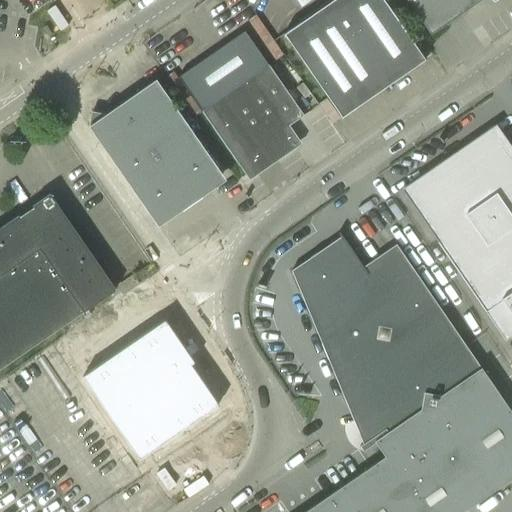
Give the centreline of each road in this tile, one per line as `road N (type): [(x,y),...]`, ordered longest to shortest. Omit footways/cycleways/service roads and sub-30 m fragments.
road 1 (unclassified): [(235,273),(281,215),(511,57)]
road 2 (unclassified): [(37,93),(168,277),(187,287),(235,273)]
road 3 (unclassified): [(207,511),(238,491),(263,452),(268,424),(236,332),(235,273)]
road 4 (unclassified): [(172,0),(37,93)]
